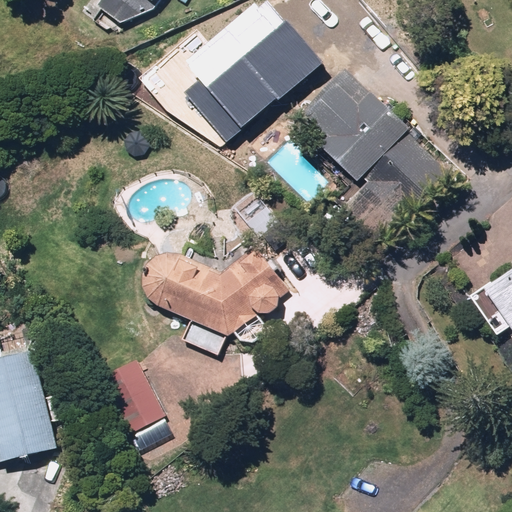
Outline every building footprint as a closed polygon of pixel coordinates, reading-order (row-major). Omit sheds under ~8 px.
[(104,0),(101,5),(125,22),(167,6),(171,0),(104,0)] [(186,93),(225,142),(322,65),(270,0),(265,0),(187,61),(202,80),(186,93)] [(352,0),(290,0),(336,48),(368,17),(352,0)] [(380,97),(354,69),(345,60),(305,98),(344,139),(337,145),(376,186),(356,206),(389,241),(457,177),(416,135),(425,127),(388,89),(380,97)] [(300,287),(262,244),(226,272),(210,269),(208,266),(207,264),(205,262),(203,260),(200,258),(198,256),(195,255),(193,254),(190,253),(187,252),(184,252),(181,252),(178,253),(175,253),(172,254),(170,255),(167,256),(165,258),(162,260),(160,262),(158,264),(157,266),(155,269),(154,272),(153,275),(153,277),(152,280),(152,283),(152,286),(153,289),(154,292),(155,295),(156,297),(157,300),(159,302),(196,319),(190,340),(230,356),(236,339),(247,339),(248,340),(250,341),(251,341),(252,342),(253,342),(255,343),(256,343),(258,343),(259,343),(260,343),(262,343),(263,343),(265,342),(266,342),(267,341),(268,341),(270,340),(271,339),(272,338),(273,337),(273,336),(274,334),(275,333),(275,332),(276,331),(276,329),(277,328),(277,326),(277,325),(277,324),(276,322),(276,321),(276,320),(275,318),(275,317),(276,317),(277,318),(278,318),(279,318),(280,318),(281,318),(283,318),(284,318),(285,318),(286,317),(287,317),(288,316),(289,316),(290,315),(291,314),(292,313),(293,313),(293,312),(294,311),(295,310),(295,309),(296,308),(296,306),(296,305),(296,304),(297,303),(297,302),(297,301),(296,299),(296,298),(296,297),(295,296),(295,295),(294,294),(294,293),(300,287)] [(511,277),(502,284),(499,280),(480,293),(511,335),(511,334),(511,277)] [(9,336),(0,337),(0,460),(11,458),(13,464),(72,451),(50,345),(13,353),(9,336)] [(177,417),(141,357),(110,376),(147,435),(177,417)]
